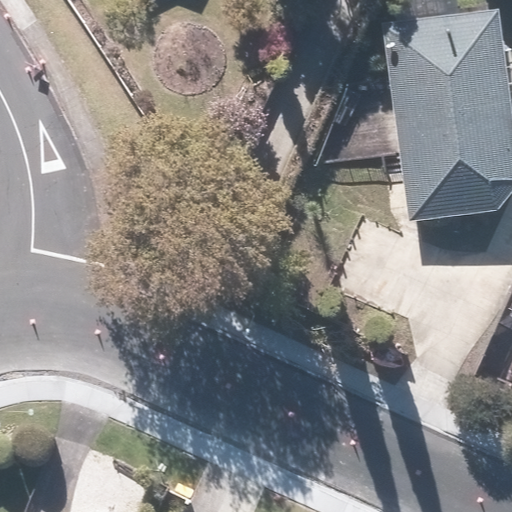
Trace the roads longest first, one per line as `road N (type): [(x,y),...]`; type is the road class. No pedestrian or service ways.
road 1 (residential): [(7,305),(61,320),(496,511)]
road 2 (residential): [(7,305),(24,247),(21,167),(0,122)]
